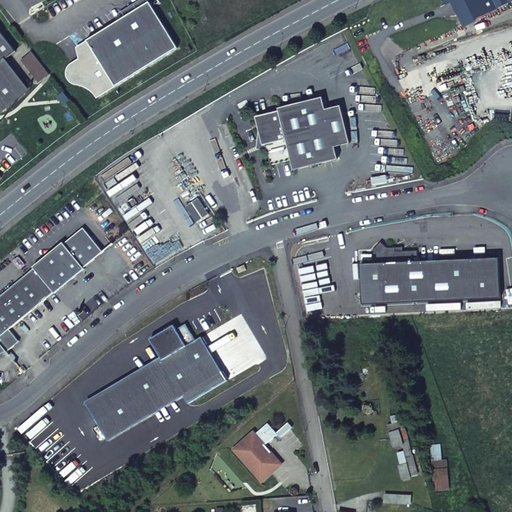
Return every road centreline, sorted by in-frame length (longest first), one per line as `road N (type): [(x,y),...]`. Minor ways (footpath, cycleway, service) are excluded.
road 1 (secondary): [(338,0),(79,154),(0,220)]
road 2 (residential): [(0,412),(134,301),(270,232)]
road 3 (residential): [(270,232),(328,511)]
road 4 (residential): [(270,232),(511,189)]
